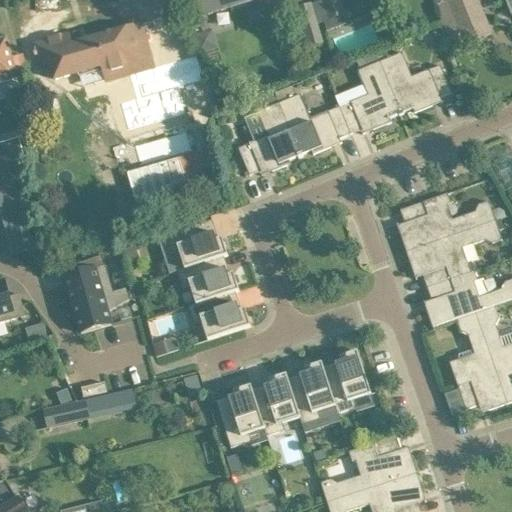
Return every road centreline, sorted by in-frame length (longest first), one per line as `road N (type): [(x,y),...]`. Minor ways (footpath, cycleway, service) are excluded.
road 1 (residential): [(289,340),(259,239),(267,213),(354,181)]
road 2 (residential): [(354,181),(511,119)]
road 3 (residential): [(444,455),(393,308)]
road 4 (residential): [(88,365),(21,272),(0,265)]
road 5 (residential): [(393,308),(354,181)]
